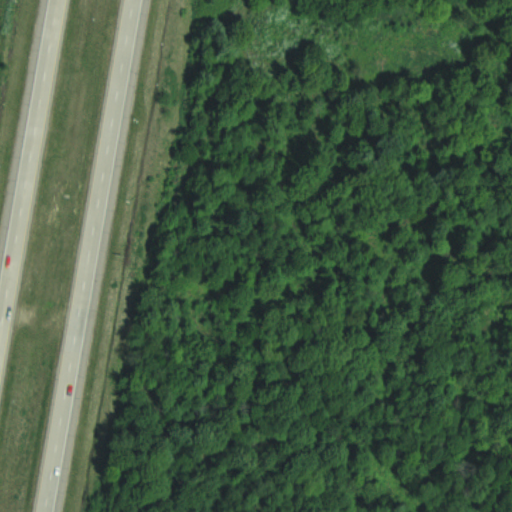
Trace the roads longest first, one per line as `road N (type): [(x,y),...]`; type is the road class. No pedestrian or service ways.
road 1 (motorway): [(47,511),(136,0)]
road 2 (motorway): [(55,0),(0,323)]
